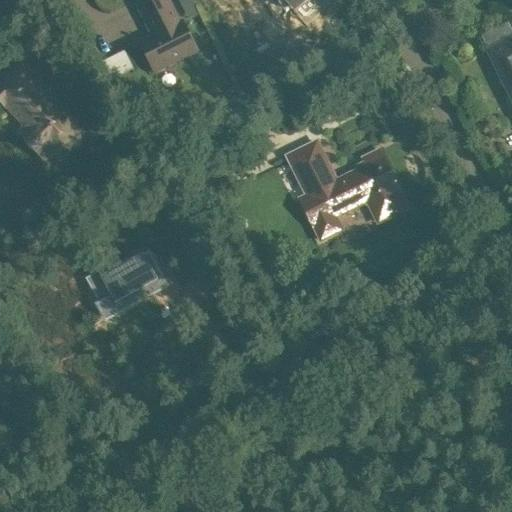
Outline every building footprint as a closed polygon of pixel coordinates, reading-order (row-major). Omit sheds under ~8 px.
[(179,25),(166,0),(147,0),(136,6),(149,31),(151,30),(154,37),(140,44),(154,74),(196,53),(182,23),(179,25)] [(195,6),(191,0),(178,0),(188,21),(197,16),(192,7),(195,6)] [(282,0),(291,9),(303,0),(282,0)] [(511,39),(487,52),(485,53),(501,85),(509,82),(511,88),(511,39)] [(0,82),(0,104),(6,111),(6,112),(9,109),(27,129),(18,136),(42,162),(52,153),(60,161),(81,141),(14,69),(0,82)] [(405,210),(394,189),(396,188),(378,152),(362,160),(366,168),(335,184),(315,144),(286,158),(306,198),(298,201),(312,230),(313,229),(320,242),(341,232),(334,219),(366,203),(377,224),(405,210)] [(100,271),(85,280),(106,316),(153,290),(155,294),(167,287),(153,262),(151,263),(146,255),(143,257),(142,257),(104,278),(100,271)]
